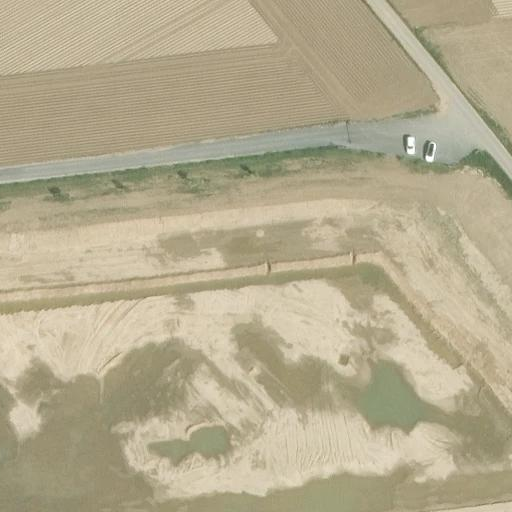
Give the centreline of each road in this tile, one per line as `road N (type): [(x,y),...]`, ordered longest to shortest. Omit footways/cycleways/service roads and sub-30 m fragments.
road 1 (track): [(0,175),(472,120)]
road 2 (unclassified): [(511,168),(380,0)]
